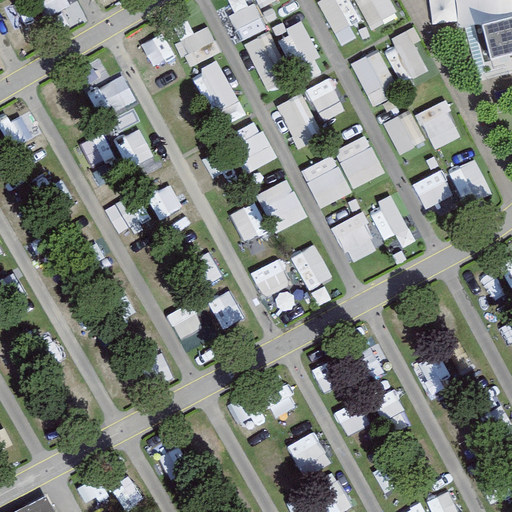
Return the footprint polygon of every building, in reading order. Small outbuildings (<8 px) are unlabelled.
[(16,0),(5,7),(15,24),(31,15),(22,0),(16,0)] [(78,0),(43,0),(52,21),(82,8),(78,0)] [(236,0),(236,33),(260,33),(260,0),(236,0)] [(324,0),(322,1),(346,44),(368,32),(350,0),(324,0)] [(395,0),(359,0),(375,28),(402,13),(395,0)] [(511,0),(456,0),(456,1),(459,30),(473,27),(511,16),(511,0)] [(511,16),(473,27),(485,73),(511,66),(511,16)] [(279,30),(293,60),(316,49),(301,20),(279,30)] [(435,69),(414,28),(393,38),(414,80),(435,69)] [(271,92),(285,86),(275,63),(285,59),(273,32),(249,43),(271,92)] [(356,62),(377,107),(404,94),(383,49),(356,62)] [(337,75),(310,90),(332,127),(359,112),(337,75)] [(174,94),(186,114),(202,105),(190,85),(174,94)] [(300,145),(323,136),(305,94),(282,104),(300,145)] [(449,99),(421,112),(439,149),(467,135),(449,99)] [(408,113),(388,123),(404,155),(424,145),(408,113)] [(233,135),(252,173),(281,159),(261,121),(233,135)] [(339,151),(358,189),(390,173),(370,135),(339,151)] [(323,208),(356,193),(339,155),(307,169),(323,208)] [(443,219),(496,193),(478,157),(425,184),(443,219)] [(281,230),(310,218),(294,179),(265,191),(281,230)] [(387,239),(400,234),(406,247),(417,242),(399,198),(374,209),(387,239)] [(354,263),(383,250),(366,212),(337,225),(354,263)] [(267,219),(249,228),(262,255),(280,246),(267,219)] [(296,255),(310,289),(336,279),(322,245),(296,255)] [(289,264),(274,274),(287,294),(302,284),(289,264)] [(484,268),(471,277),(482,294),(495,285),(484,268)] [(242,291),(215,307),(227,327),(254,310),(242,291)] [(451,304),(436,315),(453,338),(468,327),(451,304)] [(462,375),(482,368),(474,348),(455,355),(462,375)] [(338,351),(322,359),(338,390),(354,382),(338,351)] [(388,421),(411,409),(398,384),(375,396),(388,421)] [(55,511),(48,497),(18,511),(55,511)]
